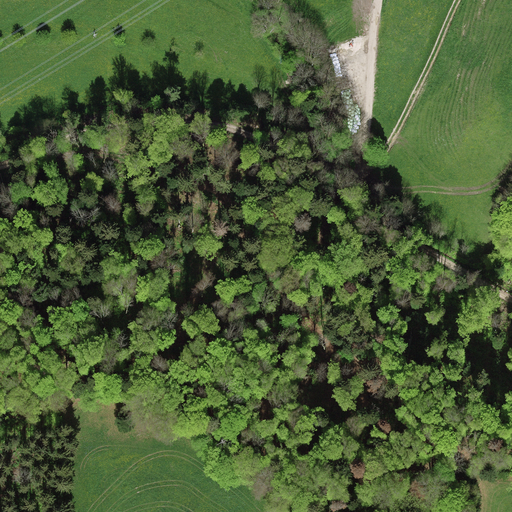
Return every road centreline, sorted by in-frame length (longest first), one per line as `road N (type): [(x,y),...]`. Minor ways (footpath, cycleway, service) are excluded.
road 1 (track): [(511,302),(267,139),(227,125),(153,119),(69,136),(0,164)]
road 2 (track): [(357,164),(374,162),(389,141),(457,0)]
road 3 (unclassified): [(377,0),(365,137),(348,190)]
